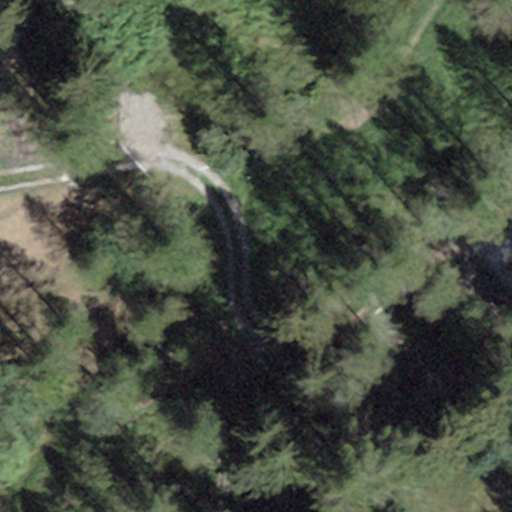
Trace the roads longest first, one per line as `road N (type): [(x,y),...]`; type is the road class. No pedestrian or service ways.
road 1 (track): [(241,337),(275,342),(391,306),(455,259),(498,246),(511,256)]
road 2 (track): [(0,182),(180,164),(221,194)]
road 3 (track): [(221,194),(241,337)]
